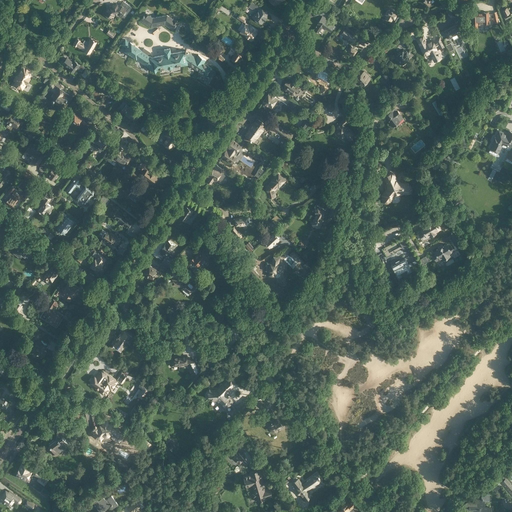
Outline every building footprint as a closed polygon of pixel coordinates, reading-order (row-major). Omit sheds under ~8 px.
[(257,3),(253,0),(252,0),(248,7),(253,9),(255,7),(259,9),(256,14),(254,14),(252,17),(262,23),(264,20),(265,20),(267,17),(266,17),(269,13),(256,5),(257,3)] [(121,17),(127,8),(121,4),(118,4),(118,3),(112,4),(112,5),(109,6),(104,13),(113,18),(115,15),(118,15),(121,17)] [(502,10),(505,16),(510,13),(507,7),(502,10)] [(394,20),(397,15),(387,9),(384,15),(386,15),(384,18),(391,22),(393,19),(394,20)] [(478,12),(472,12),(472,18),(468,18),(468,24),(471,24),(471,26),(473,26),(473,27),(478,27),(478,23),(484,23),(484,26),(489,26),(490,26),(490,21),(489,21),(489,11),(483,12),(478,12)] [(244,23),(247,18),(240,13),(237,18),(244,23)] [(165,14),(145,26),(135,26),(125,39),(138,48),(141,45),(147,48),(146,50),(155,56),(164,54),(163,49),(170,48),(171,53),(185,50),(189,42),(197,31),(166,14),(165,14)] [(330,23),(331,21),(336,25),(338,21),(335,19),(331,16),(328,21),(324,19),(325,18),(322,16),(314,29),(318,32),(322,26),(330,31),(332,28),(334,29),(336,27),(330,23)] [(463,34),(460,29),(455,19),(452,21),(454,25),(443,31),(447,38),(457,33),(459,37),(457,38),(460,46),(467,43),(463,34)] [(256,32),(257,30),(250,24),(249,25),(246,23),(240,32),(248,37),(247,38),(251,41),(252,38),(253,38),(254,37),(254,36),(254,35),(255,35),(256,34),(256,33),(256,32)] [(107,33),(113,37),(116,33),(110,29),(107,33)] [(356,37),(348,31),(344,35),(353,42),(356,37)] [(425,56),(426,56),(426,57),(430,55),(434,62),(442,58),(436,46),(438,45),(441,51),(446,49),(442,40),(443,40),(441,37),(440,37),(435,39),(436,41),(434,42),(432,39),(427,42),(423,35),(415,39),(422,53),(423,52),(425,56)] [(83,43),(80,41),(77,39),(73,44),(77,46),(78,45),(84,49),(84,50),(89,53),(91,50),(92,51),(97,42),(91,38),(89,42),(85,39),(83,43)] [(138,48),(125,40),(122,45),(126,47),(124,51),(155,72),(157,69),(187,63),(207,76),(212,68),(204,63),(206,60),(198,55),(196,58),(185,51),(171,54),(170,48),(164,49),(165,55),(155,57),(146,51),(146,49),(146,48),(145,48),(144,47),(143,46),(142,46),(141,46),(140,46),(139,47),(138,48)] [(235,43),(232,47),(237,51),(234,55),(233,55),(233,54),(232,54),(232,55),(231,55),(230,56),(230,57),(230,58),(231,59),(232,60),(236,63),(244,51),(237,47),(238,45),(235,43)] [(357,50),(350,46),(347,52),(353,56),(357,50)] [(397,54),(397,55),(394,57),(396,60),(398,59),(402,64),(409,59),(409,58),(413,55),(410,50),(407,52),(406,50),(404,51),(403,50),(401,52),(400,51),(397,54)] [(69,61),(67,59),(63,63),(70,69),(71,67),(75,71),(77,68),(81,72),(85,67),(77,61),(76,62),(75,62),(74,63),(69,60),(69,61)] [(22,90),(27,81),(28,82),(30,78),(29,77),(33,71),(23,66),(18,74),(19,74),(18,77),(16,76),(13,80),(15,81),(14,85),(22,90)] [(323,73),(320,71),(320,69),(315,67),(313,72),(317,74),(315,78),(320,81),(320,82),(324,84),(320,92),(325,95),(328,88),(325,87),(331,75),(324,72),(323,73)] [(371,78),(364,71),(356,78),(362,86),(371,78)] [(386,72),(381,76),(388,85),(393,81),(386,72)] [(51,79),(49,81),(47,84),(52,87),(54,85),(58,87),(57,89),(58,89),(54,95),(56,96),(53,101),(59,105),(58,106),(63,109),(68,102),(69,102),(76,93),(73,90),(70,95),(61,89),(63,87),(60,85),(59,85),(51,79)] [(421,90),(429,85),(425,79),(418,84),(421,90)] [(117,91),(116,91),(114,90),(113,91),(111,89),(104,84),(105,83),(101,80),(99,83),(102,85),(100,89),(107,94),(109,92),(111,93),(110,94),(113,96),(112,97),(116,100),(120,93),(117,91)] [(291,82),(288,80),(288,81),(287,81),(286,82),(285,83),(285,84),(284,85),(285,85),(283,88),(292,95),(294,92),(295,93),(296,92),(298,94),(301,90),(299,89),(299,88),(294,85),(295,85),(291,82)] [(474,89),(470,81),(465,84),(469,91),(474,89)] [(272,94),(269,92),(263,102),(264,103),(265,103),(268,105),(268,106),(271,108),(271,107),(273,108),(274,108),(275,108),(276,108),(276,107),(277,106),(277,105),(277,104),(276,103),(279,99),(277,97),(278,95),(274,92),(272,94)] [(396,101),(403,96),(401,92),(394,97),(396,101)] [(402,102),(404,105),(408,103),(403,96),(396,101),(395,102),(397,105),(402,102)] [(9,101),(4,99),(1,105),(9,110),(11,106),(15,109),(17,105),(15,103),(16,101),(13,100),(12,102),(10,100),(9,101)] [(39,108),(43,102),(38,99),(34,105),(39,108)] [(297,103),(292,100),(288,107),(293,110),(297,103)] [(326,107),(321,102),(314,110),(318,115),(326,107)] [(138,113),(126,104),(121,111),(133,119),(135,117),(136,116),(138,113)] [(395,107),(392,110),(385,115),(385,116),(386,117),(387,117),(390,121),(390,122),(391,123),(392,124),(394,123),(396,123),(400,120),(400,121),(403,118),(395,107)] [(407,110),(413,120),(417,117),(411,108),(407,110)] [(6,123),(8,124),(6,127),(10,130),(12,127),(13,126),(17,128),(21,121),(21,122),(23,119),(21,117),(20,118),(16,116),(14,115),(15,115),(14,114),(15,114),(12,112),(6,123)] [(73,112),(70,116),(69,118),(82,128),(86,122),(73,112)] [(334,125),(335,126),(332,130),(341,139),(344,136),(349,140),(355,134),(347,126),(346,127),(344,125),(348,121),(349,122),(354,118),(348,112),(343,116),(344,117),(338,124),(337,123),(334,125)] [(153,122),(163,129),(165,126),(155,119),(153,122)] [(256,119),(245,136),(254,143),(266,127),(256,119)] [(309,122),(304,119),(299,126),(304,129),(309,122)] [(294,133),(273,121),(270,126),(291,139),(294,133)] [(511,131),(509,129),(506,134),(496,128),(492,136),(491,135),(489,140),(490,141),(487,147),(495,151),(499,141),(510,147),(505,156),(511,159),(511,131)] [(164,134),(168,136),(163,143),(166,145),(166,146),(168,147),(169,147),(171,149),(178,139),(175,137),(173,135),(173,136),(166,131),(164,134)] [(92,141),(97,145),(104,137),(98,133),(93,139),(94,139),(92,141)] [(109,141),(104,137),(97,145),(102,149),(104,147),(109,141)] [(234,155),(243,142),(239,139),(237,142),(231,138),(227,145),(226,145),(227,146),(230,149),(229,151),(226,149),(222,156),(232,163),(237,157),(234,155)] [(29,163),(33,166),(43,152),(44,151),(32,143),(25,151),(30,154),(28,156),(32,159),(29,163)] [(120,160),(124,154),(122,152),(125,149),(120,145),(117,149),(118,150),(114,156),(120,160)] [(124,154),(120,160),(121,161),(119,163),(120,165),(121,166),(122,166),(124,163),(126,164),(131,156),(128,154),(127,155),(124,154)] [(2,163),(5,165),(10,157),(7,155),(2,163)] [(88,168),(93,161),(88,158),(83,164),(88,168)] [(68,160),(66,163),(74,168),(76,166),(68,160)] [(156,180),(156,179),(158,177),(155,175),(151,171),(152,171),(145,166),(146,165),(140,160),(136,165),(142,170),(143,168),(146,170),(143,175),(149,180),(148,181),(152,184),(154,182),(155,182),(156,180)] [(54,167),(53,167),(49,172),(50,173),(48,175),(50,177),(50,178),(51,179),(53,179),(54,180),(57,176),(58,176),(59,175),(59,173),(60,172),(59,171),(61,168),(56,164),(54,167)] [(223,171),(214,165),(205,179),(208,180),(206,182),(210,185),(212,183),(214,184),(217,181),(220,183),(224,176),(221,174),(223,171)] [(258,177),(263,170),(259,167),(257,171),(255,175),(258,177)] [(410,177),(415,172),(412,168),(406,173),(410,177)] [(7,171),(6,170),(0,177),(0,185),(0,186),(10,173),(9,173),(9,172),(8,171),(7,171)] [(22,175),(29,179),(32,175),(26,170),(22,175)] [(381,195),(382,197),(382,198),(382,199),(382,200),(382,201),(382,202),(383,203),(384,203),(384,204),(385,204),(386,204),(387,204),(388,204),(388,203),(389,203),(390,203),(390,202),(391,202),(395,196),(397,195),(398,195),(399,195),(399,194),(400,194),(408,194),(409,194),(410,194),(411,193),(412,193),(412,192),(413,191),(413,190),(413,189),(413,188),(413,187),(412,187),(412,186),(411,186),(411,185),(410,185),(409,185),(409,184),(409,183),(402,182),(401,182),(400,182),(399,181),(397,179),(393,171),(383,176),(386,184),(385,184),(385,185),(384,186),(384,187),(385,188),(385,189),(381,195)] [(232,172),(230,175),(239,181),(241,179),(232,172)] [(131,178),(125,173),(121,178),(127,183),(131,178)] [(272,180),(273,181),(266,188),(268,196),(275,195),(274,190),(278,186),(284,180),(278,174),(272,180)] [(77,196),(85,203),(94,191),(86,184),(85,185),(84,184),(79,181),(80,180),(76,176),(67,189),(71,192),(75,186),(81,190),(77,196)] [(138,200),(143,193),(131,184),(126,190),(127,191),(124,194),(128,198),(131,195),(131,194),(138,200)] [(7,192),(11,195),(6,203),(12,207),(20,196),(15,192),(17,190),(11,186),(7,192)] [(40,196),(45,199),(41,205),(42,206),(39,209),(39,211),(39,212),(41,214),(42,213),(44,212),(45,211),(49,213),(53,207),(47,203),(52,196),(44,190),(40,196)] [(105,206),(110,200),(104,195),(99,201),(105,206)] [(191,215),(191,214),(194,215),(196,212),(193,211),(194,210),(185,205),(178,216),(181,218),(181,219),(183,220),(186,222),(189,217),(190,214),(191,215)] [(319,228),(324,218),(322,217),(325,210),(317,206),(314,212),(316,213),(316,214),(311,224),(312,224),(312,226),(312,227),(312,228),(313,228),(314,229),(315,228),(316,228),(317,228),(317,227),(319,228)] [(125,217),(117,210),(112,216),(121,222),(120,223),(124,225),(128,228),(132,222),(129,220),(129,219),(125,216),(125,217)] [(438,211),(437,212),(441,220),(443,219),(445,218),(440,210),(438,211)] [(277,214),(271,219),(277,226),(283,221),(277,214)] [(73,222),(66,216),(57,229),(65,234),(73,222)] [(106,220),(101,216),(98,220),(102,224),(106,220)] [(249,218),(246,218),(246,217),(234,219),(234,223),(233,223),(233,225),(242,224),(243,228),(244,228),(247,228),(247,227),(247,224),(246,223),(249,223),(250,222),(249,218)] [(419,233),(422,239),(428,236),(429,237),(437,231),(440,229),(436,223),(435,223),(435,222),(433,222),(433,221),(424,226),(425,228),(422,229),(423,231),(419,233)] [(8,229),(0,223),(0,238),(1,239),(8,229)] [(237,231),(233,227),(231,229),(239,239),(242,237),(240,235),(242,234),(238,230),(237,231)] [(102,238),(103,238),(99,244),(105,248),(109,242),(112,244),(116,247),(117,244),(118,243),(120,240),(121,238),(111,231),(110,233),(107,231),(106,232),(105,232),(102,236),(103,237),(102,238)] [(274,232),(265,241),(270,247),(279,238),(274,232)] [(408,245),(404,237),(399,240),(403,248),(408,245)] [(305,248),(308,243),(304,241),(300,239),(298,244),(305,248)] [(21,245),(20,244),(17,247),(12,253),(21,259),(23,256),(25,257),(27,254),(29,256),(29,255),(31,256),(35,251),(33,250),(33,249),(29,246),(30,245),(24,241),(21,245)] [(162,248),(162,249),(159,253),(165,257),(169,253),(172,249),(175,245),(168,241),(166,243),(164,245),(163,245),(162,247),(163,248),(162,248)] [(249,241),(245,245),(250,251),(254,247),(249,241)] [(108,250),(102,246),(99,251),(105,255),(108,250)] [(436,254),(436,255),(432,256),(433,260),(432,260),(434,263),(434,262),(435,264),(438,262),(438,263),(441,262),(441,263),(449,259),(449,258),(451,257),(450,256),(453,255),(452,253),(451,249),(450,250),(449,248),(444,251),(444,250),(442,251),(441,249),(437,252),(437,253),(436,254)] [(191,260),(190,259),(184,265),(188,268),(190,266),(196,271),(200,267),(198,266),(201,262),(203,264),(205,261),(204,259),(207,256),(200,250),(198,253),(194,258),(193,257),(191,260)] [(106,259),(97,253),(95,257),(96,258),(91,265),(90,264),(89,266),(93,268),(94,267),(99,270),(101,266),(102,266),(103,266),(104,264),(104,263),(104,262),(106,259)] [(270,264),(267,263),(265,271),(269,271),(268,276),(274,277),(277,277),(280,276),(281,271),(282,271),(282,269),(281,268),(282,267),(278,266),(280,256),(274,254),(272,262),(271,261),(270,264)] [(253,267),(252,267),(245,257),(240,261),(248,271),(248,270),(251,268),(258,276),(259,275),(255,270),(252,267),(253,267)] [(396,262),(390,265),(394,272),(397,278),(402,276),(400,272),(405,269),(407,273),(412,271),(410,266),(412,265),(411,262),(408,263),(405,257),(400,260),(399,259),(395,261),(396,262)] [(148,274),(148,275),(152,278),(154,275),(157,276),(161,271),(163,272),(165,269),(166,269),(167,267),(162,263),(161,265),(157,270),(149,265),(148,267),(146,266),(143,271),(148,274)] [(40,279),(45,282),(49,277),(53,280),(60,270),(56,267),(55,268),(52,266),(44,277),(40,274),(36,279),(39,281),(40,279)] [(258,276),(251,268),(248,270),(255,278),(258,276)] [(181,281),(172,280),(168,279),(167,284),(171,285),(181,286),(190,293),(198,284),(187,275),(184,278),(184,279),(185,280),(183,282),(181,281)] [(74,293),(78,287),(74,284),(75,281),(71,279),(65,287),(63,286),(61,289),(58,287),(54,293),(57,296),(59,293),(63,296),(64,294),(68,297),(69,296),(73,299),(76,294),(74,293)] [(12,289),(20,293),(24,285),(17,281),(12,289)] [(55,308),(59,302),(53,299),(48,306),(52,308),(53,307),(55,308)] [(17,314),(18,311),(19,311),(22,306),(16,302),(13,307),(13,308),(12,311),(17,314)] [(53,310),(48,307),(44,313),(48,315),(45,320),(52,324),(53,323),(56,325),(59,321),(59,322),(62,318),(55,314),(52,312),(51,312),(53,310)] [(124,330),(116,341),(114,343),(116,344),(116,346),(117,347),(117,348),(121,350),(122,348),(122,349),(125,345),(127,345),(129,343),(128,341),(132,335),(124,330)] [(39,344),(36,343),(32,350),(39,355),(37,357),(41,359),(43,355),(44,354),(45,354),(46,353),(45,352),(46,351),(44,350),(45,348),(44,348),(47,344),(41,341),(39,344)] [(175,365),(187,364),(187,355),(174,357),(175,365)] [(192,374),(190,376),(190,377),(192,379),(200,368),(197,362),(190,365),(194,372),(192,374)] [(7,378),(10,373),(4,369),(4,368),(0,364),(0,374),(7,378)] [(110,389),(111,390),(118,381),(121,383),(127,375),(121,371),(116,379),(103,370),(103,371),(102,371),(100,373),(98,372),(95,376),(94,376),(90,382),(95,385),(94,387),(106,395),(110,389)] [(225,409),(234,401),(230,396),(230,397),(226,393),(229,391),(229,390),(230,389),(235,385),(234,383),(235,382),(231,378),(230,379),(228,378),(222,384),(221,384),(220,385),(220,386),(217,389),(209,389),(209,391),(208,392),(207,392),(206,392),(206,393),(205,394),(205,395),(205,396),(206,396),(206,397),(207,398),(208,398),(212,398),(212,399),(213,399),(213,400),(217,400),(225,409)] [(150,389),(141,382),(141,383),(140,382),(138,386),(142,389),(137,396),(142,400),(150,389)] [(10,401),(0,395),(0,406),(4,409),(10,401)] [(255,405),(252,402),(241,412),(244,415),(255,405)] [(272,414),(271,413),(265,418),(273,429),(280,424),(273,414),(272,414)] [(113,438),(114,437),(120,441),(125,434),(111,424),(108,424),(108,422),(102,422),(103,425),(100,425),(98,428),(95,426),(92,431),(94,433),(93,435),(101,440),(101,439),(102,440),(103,440),(104,441),(105,441),(106,441),(107,441),(109,441),(109,440),(110,440),(111,440),(112,439),(113,438)] [(57,429),(55,440),(49,445),(50,446),(48,448),(52,454),(55,452),(55,453),(57,451),(59,455),(66,449),(67,449),(68,449),(69,448),(70,447),(71,447),(68,444),(69,444),(63,437),(65,430),(63,430),(64,427),(59,425),(58,429),(57,429)] [(229,454),(240,464),(242,462),(246,465),(248,463),(244,460),(245,458),(238,452),(237,453),(233,449),(229,454)] [(128,464),(119,458),(116,462),(125,469),(128,464)] [(30,468),(21,464),(15,476),(29,482),(31,478),(29,477),(30,476),(31,476),(34,468),(30,468)] [(263,478),(260,469),(249,472),(249,473),(243,475),(246,486),(251,485),(253,492),(252,492),(255,502),(273,496),(270,487),(266,488),(265,485),(265,484),(265,483),(265,482),(264,482),(264,481),(263,478)] [(44,486),(49,479),(41,473),(41,474),(34,471),(33,475),(39,478),(37,480),(44,486)] [(298,479),(293,483),(305,499),(310,495),(306,490),(311,486),(311,487),(312,488),(312,489),(313,489),(314,489),(315,489),(315,488),(316,488),(316,487),(316,486),(315,485),(314,485),(314,484),(321,479),(319,477),(320,477),(319,475),(318,476),(317,474),(302,485),(298,479)] [(108,482),(111,486),(121,479),(118,475),(108,482)] [(511,496),(511,487),(505,479),(504,479),(501,482),(500,482),(511,496)] [(495,482),(489,487),(493,491),(495,489),(496,490),(500,487),(495,482)] [(0,500),(10,507),(14,502),(16,503),(17,504),(18,504),(19,504),(19,503),(20,503),(21,502),(21,501),(21,500),(21,499),(21,498),(21,497),(20,497),(9,489),(8,490),(5,489),(2,493),(1,493),(0,493),(0,500)] [(467,511),(469,511),(476,511),(491,511),(491,505),(485,505),(485,500),(489,501),(489,493),(486,493),(486,492),(481,492),(481,499),(477,499),(477,502),(471,502),(469,502),(467,502),(458,511),(457,511),(467,511)] [(98,501),(96,499),(92,502),(97,508),(100,506),(103,510),(110,505),(112,508),(118,504),(111,495),(107,498),(108,499),(106,501),(103,497),(98,501)] [(28,499),(24,505),(31,509),(35,503),(28,499)] [(136,502),(127,508),(130,511),(132,511),(139,507),(136,502)]
